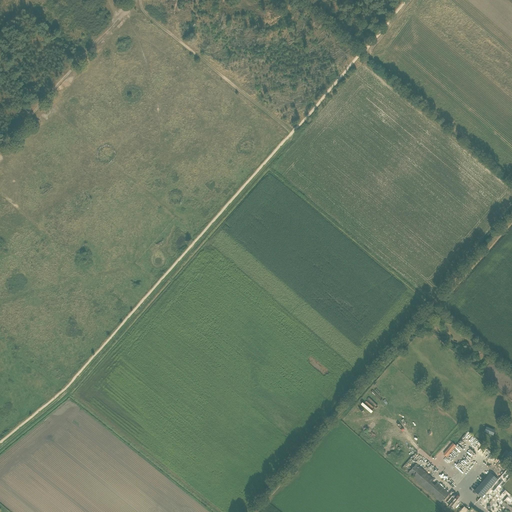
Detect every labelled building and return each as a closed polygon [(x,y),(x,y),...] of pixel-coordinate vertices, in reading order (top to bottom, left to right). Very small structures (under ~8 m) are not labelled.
[(486,426),(484,432),(493,435),(496,430),(486,426)] [(472,447),(476,451),(482,445),(476,438),(467,446),(470,449),(472,447)] [(453,444),(444,454),(447,457),(456,446),(453,444)] [(506,457),(511,462),(511,452),(510,451),(510,452),(507,450),(503,454),(506,457)] [(416,464),(408,474),(451,511),(459,511),(465,506),(416,464)] [(483,498),(490,489),(498,480),(490,473),(474,491),(483,498)]
